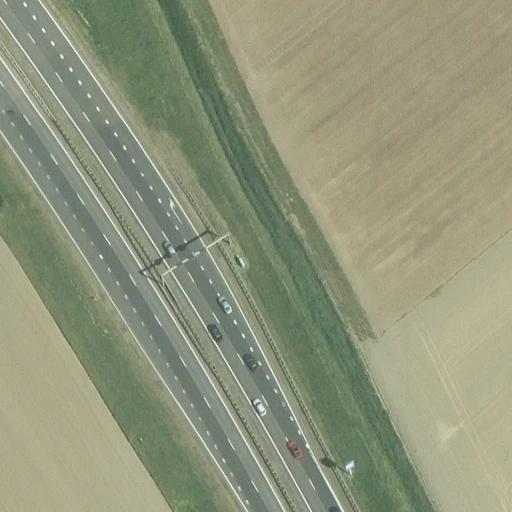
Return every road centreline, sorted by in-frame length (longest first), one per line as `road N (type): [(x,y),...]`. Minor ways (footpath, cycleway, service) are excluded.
road 1 (trunk): [(325,511),(142,202),(3,0)]
road 2 (trunk): [(0,84),(111,248),(266,511)]
